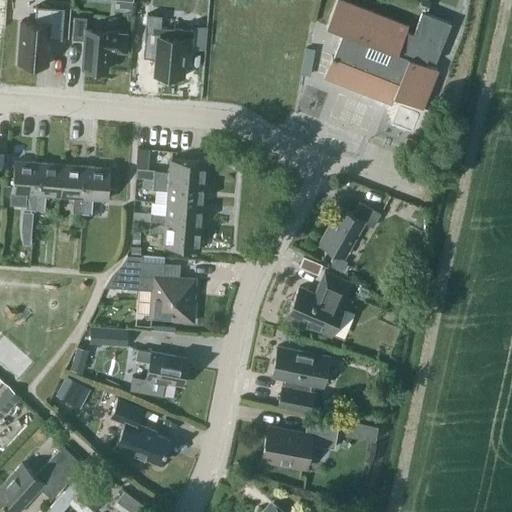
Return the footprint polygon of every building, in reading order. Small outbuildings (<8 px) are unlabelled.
[(408,24),(346,0),(335,0),(326,26),(342,32),(333,56),(332,55),(324,76),(380,98),(382,92),(422,107),(437,69),(425,64),(427,58),(434,61),(450,22),(422,10),(413,33),(406,30),(408,24)] [(429,0),(420,0),(418,8),(422,9),(425,11),(429,0)] [(35,5),(34,21),(21,19),(17,62),(46,64),(48,38),(61,39),(63,7),(35,5)] [(192,48),(194,28),(161,26),(162,14),(147,12),(143,56),(157,57),(156,73),(184,76),(186,48),(192,48)] [(71,39),(83,40),(85,28),(85,17),(73,16),(71,39)] [(110,30),(85,28),(83,40),(81,67),(107,69),(109,50),(124,51),(126,32),(110,31),(110,30)] [(426,120),(436,124),(440,114),(430,110),(426,120)] [(154,169),(153,179),(205,183),(207,161),(170,158),(169,170),(154,169)] [(25,208),(34,209),(38,162),(14,160),(12,191),(11,191),(10,203),(25,204),(25,208)] [(62,163),(38,162),(34,209),(44,210),(45,194),(59,195),(62,163)] [(72,212),(82,213),(85,165),(62,163),(59,195),(73,196),(72,212)] [(154,169),(154,165),(136,163),(135,178),(142,178),(153,179),(154,169)] [(85,165),(82,213),(91,213),(92,198),(107,199),(109,167),(85,165)] [(152,189),(153,179),(142,178),(141,188),(152,189)] [(204,205),(205,183),(153,179),(152,189),(167,190),(166,202),(204,205)] [(150,212),(149,222),(202,226),(204,205),(166,202),(151,200),(150,212)] [(320,242),(343,255),(362,221),(372,226),(380,213),(359,201),(352,213),(340,206),(320,242)] [(23,210),(21,226),(31,227),(32,211),(23,210)] [(202,226),(149,222),(132,220),(132,229),(149,230),(149,232),(164,233),(163,245),(200,248),(202,226)] [(151,315),(174,317),(174,319),(193,321),(194,302),(192,302),(194,278),(162,276),(164,262),(139,260),(140,255),(126,254),(119,265),(109,274),(103,285),(153,289),(151,315)] [(342,272),(345,265),(335,259),(332,266),(342,272)] [(286,315),(330,334),(343,305),(340,304),(350,282),(324,271),(315,293),(299,286),(286,315)] [(89,343),(126,346),(127,328),(90,325),(89,343)] [(281,385),(277,405),(309,411),(313,391),(309,391),(310,383),(322,385),(328,355),(277,345),(271,375),(285,378),(284,386),(281,385)] [(137,348),(135,359),(149,361),(146,377),(181,383),(186,357),(151,350),(151,351),(137,348)] [(84,361),(72,357),(68,369),(81,373),(84,361)] [(78,407),(89,388),(65,375),(55,394),(78,407)] [(0,417),(20,396),(0,377),(0,417)] [(124,422),(114,446),(143,458),(144,456),(160,462),(169,438),(154,432),(155,430),(137,422),(143,408),(117,398),(109,416),(124,422)] [(267,426),(261,458),(305,466),(310,443),(333,447),(338,425),(307,419),(304,433),(267,426)] [(349,420),(346,434),(360,436),(362,422),(349,420)] [(21,462),(0,485),(0,500),(12,511),(16,511),(39,487),(51,498),(82,464),(62,445),(35,474),(21,462)] [(67,502),(79,511),(92,511),(104,498),(85,482),(67,502)] [(130,511),(137,511),(143,505),(123,490),(116,501),(130,511)] [(285,511),(270,500),(259,511),(285,511)] [(307,511),(334,511),(336,510),(312,501),(307,511)]
